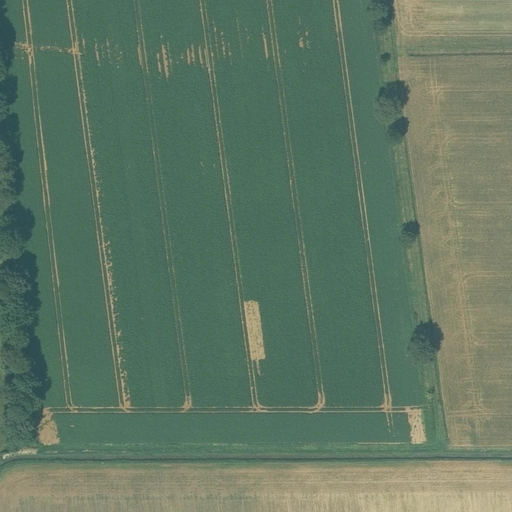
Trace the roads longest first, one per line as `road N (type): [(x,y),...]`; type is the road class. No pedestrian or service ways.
road 1 (track): [(438,436),(379,0)]
road 2 (track): [(0,232),(15,352)]
